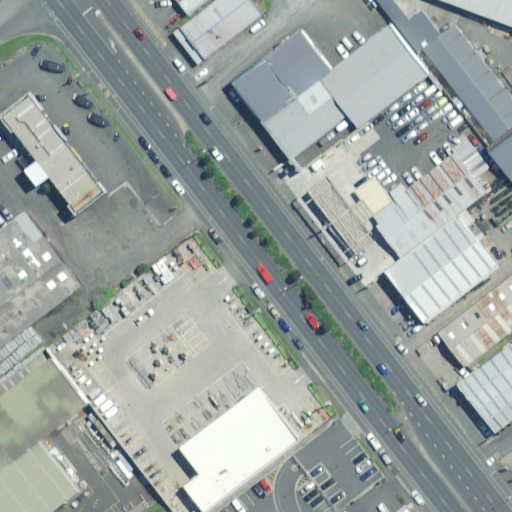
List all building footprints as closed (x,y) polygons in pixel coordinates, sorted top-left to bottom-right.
[(170,0),(182,16),(203,0),(170,0)] [(237,0),(214,0),(175,28),(199,60),(253,21),(237,0)] [(365,0),(511,185),(511,183),(511,111),(447,29),(435,38),(415,13),(401,24),(382,0),(365,0)] [(511,0),(425,0),(423,8),(511,37),(511,0)] [(324,75),(312,84),(338,120),(348,133),(423,79),(387,30),(324,75)] [(324,75),(293,33),(224,83),(256,125),(312,84),(324,75)] [(312,84),(256,125),(281,161),(338,120),(312,84)] [(102,183),(99,185),(44,113),(47,111),(34,94),(2,118),(15,134),(17,132),(40,162),(28,172),(40,188),(53,178),(73,205),(71,207),(79,217),(106,196),(110,193),(102,183)] [(394,261),(447,218),(477,194),(445,155),(362,222),(394,261)] [(0,351),(83,288),(64,263),(46,238),(26,213),(0,233),(0,351)] [(489,270),(448,223),(375,276),(417,328),(489,270)] [(511,327),(511,282),(507,276),(430,338),(457,371),(511,327)] [(511,417),(511,348),(508,343),(452,389),(490,435),(511,417)] [(35,356),(0,383),(0,511),(51,511),(68,499),(31,452),(80,414),(76,409),(35,356)] [(212,511),(305,442),(265,389),(183,450),(204,478),(190,489),(207,511),(212,511)] [(376,476),(330,511),(370,511),(392,495),(376,476)]
